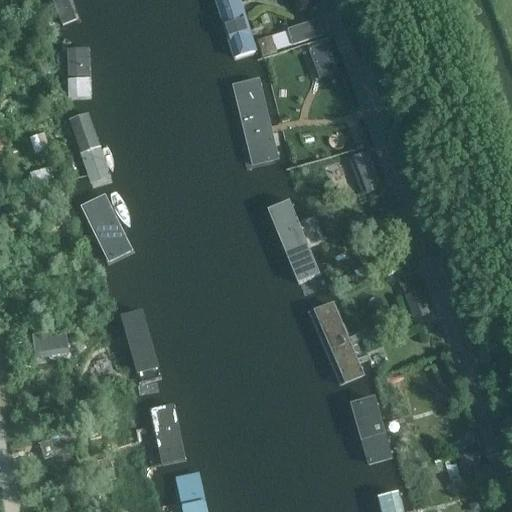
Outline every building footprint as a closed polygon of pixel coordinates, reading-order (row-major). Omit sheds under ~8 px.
[(72,0),(52,0),(62,27),(80,21),(72,0)] [(214,0),(234,64),(258,57),(240,0),(214,0)] [(288,33),(293,47),(316,39),(311,23),(288,30),(288,33)] [(276,52),(272,38),(257,43),(262,57),(276,52)] [(308,50),(319,81),(339,73),(327,43),(308,50)] [(92,52),(69,53),(70,103),(93,103),(92,52)] [(232,88),(249,173),(254,181),(262,182),(268,178),(268,169),(252,84),(247,78),(234,80),(232,88)] [(106,176),(89,120),(70,125),(86,182),(106,176)] [(358,159),(354,161),(366,195),(370,193),(382,189),(370,155),(358,159)] [(49,215),(47,197),(47,196),(20,200),(23,219),(49,215)] [(135,254),(106,200),(83,212),(112,266),(135,254)] [(266,216),(296,292),(320,282),(290,206),(266,216)] [(422,292),(405,297),(413,321),(430,316),(422,292)] [(307,318),(340,394),(366,382),(334,307),(307,318)] [(65,333),(33,338),(36,358),(68,353),(65,333)] [(145,341),(129,345),(141,393),(157,389),(145,341)] [(350,411),(369,471),(395,463),(376,403),(350,411)] [(171,411),(152,413),(157,472),(176,471),(171,411)] [(51,442),(40,445),(44,462),(57,458),(56,454),(82,446),(78,429),(50,437),(51,442)] [(472,434),(466,436),(467,439),(470,448),(476,446),(472,434)] [(467,439),(454,443),(457,452),(470,448),(467,439)] [(472,454),(459,457),(462,469),(475,465),(472,454)] [(208,511),(201,478),(175,483),(181,511),(208,511)] [(375,504),(376,511),(405,511),(402,498),(375,504)]
